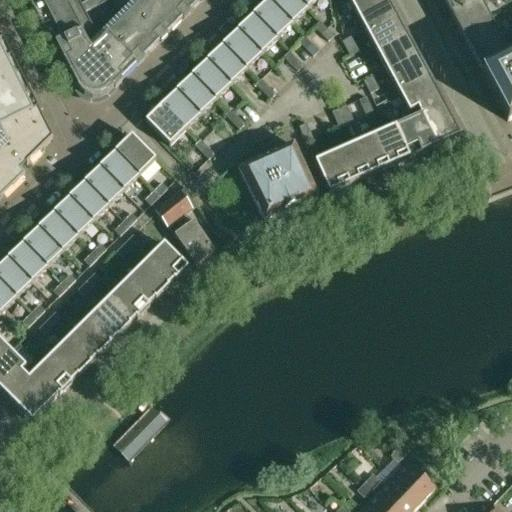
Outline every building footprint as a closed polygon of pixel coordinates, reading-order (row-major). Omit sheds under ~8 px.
[(111,0),(26,0),(32,10),(42,30),(52,50),(55,48),(80,36),(92,30),(98,7),(111,0)] [(106,97),(203,0),(144,0),(86,58),(82,55),(87,50),(88,50),(81,37),(56,49),(78,93),(83,99),(91,102),(99,101),(106,97)] [(272,0),(270,0),(256,14),(280,39),(296,23),(272,0)] [(304,0),(272,0),(296,23),(312,7),(304,0)] [(387,3),(385,0),(347,0),(347,1),(357,20),(387,3)] [(511,0),(441,0),(455,25),(462,40),(471,56),(481,74),(511,56),(511,0)] [(357,20),(367,39),(397,22),(387,3),(357,20)] [(256,14),(240,30),(264,55),(280,39),(256,14)] [(367,39),(378,58),(408,42),(397,22),(367,39)] [(314,29),(320,36),(326,30),(319,23),(314,29)] [(240,30),(224,46),(248,70),(264,55),(240,30)] [(328,43),(333,38),(326,30),(320,36),(328,43)] [(0,201),(24,178),(19,173),(25,166),(26,167),(52,141),(0,37),(0,201)] [(298,44),(305,51),(311,46),(304,38),(298,44)] [(341,43),(345,50),(354,46),(350,38),(341,43)] [(378,58),(388,77),(418,61),(408,42),(378,58)] [(224,46),(208,62),(232,86),(248,70),(224,46)] [(311,46),(305,51),(312,58),(318,53),(311,46)] [(358,53),(354,46),(345,50),(349,57),(358,53)] [(283,59),(290,67),(296,61),(288,54),(283,59)] [(480,74),(506,122),(511,119),(511,57),(481,74),(480,74)] [(296,61),(290,67),(297,74),(303,68),(296,61)] [(428,80),(418,61),(388,77),(398,96),(428,80)] [(208,62),(192,78),(217,102),(232,86),(208,62)] [(362,81),(366,88),(375,84),(371,76),(362,81)] [(192,78),(176,93),(201,118),(217,102),(192,78)] [(401,117),(404,125),(421,118),(417,110),(438,98),(428,80),(398,96),(408,114),(401,117)] [(255,87),(262,94),(268,88),(261,81),(255,87)] [(366,88),(370,95),(378,91),(375,84),(366,88)] [(269,101),(275,95),(268,88),(262,94),(269,101)] [(176,93),(161,109),(185,133),(201,118),(176,93)] [(460,138),(438,98),(417,110),(421,118),(434,149),(460,138)] [(373,115),(366,99),(358,102),(366,119),(373,115)] [(353,124),(346,107),(339,111),(346,127),(353,124)] [(145,125),(169,149),(185,133),(161,109),(145,125)] [(339,111),(331,114),(339,130),(346,127),(339,111)] [(224,117),(231,124),(237,119),(230,112),(224,117)] [(404,125),(394,129),(408,161),(434,149),(421,118),(404,125)] [(239,132),(244,126),(237,119),(231,124),(239,132)] [(306,125),(298,128),(306,145),(313,142),(306,125)] [(394,129),(374,138),(388,169),(408,161),(394,129)] [(191,132),(177,145),(186,154),(200,141),(191,132)] [(238,171),(264,223),(282,215),(283,216),(298,210),(298,209),(317,201),(288,135),(279,139),(277,135),(264,141),(270,157),(238,171)] [(374,138),(354,147),(368,178),(388,169),(374,138)] [(155,163),(131,139),(115,155),(139,179),(155,163)] [(194,148),(201,155),(207,149),(200,142),(194,148)] [(354,147),(335,156),(348,187),(368,178),(354,147)] [(208,162),(214,156),(207,149),(201,155),(208,162)] [(115,155),(99,170),(123,195),(139,179),(115,155)] [(314,165),(328,196),(348,187),(335,156),(314,165)] [(163,163),(147,174),(154,184),(170,172),(163,163)] [(99,170),(83,186),(107,210),(123,195),(99,170)] [(158,199),(167,191),(161,185),(153,193),(158,199)] [(83,186),(67,202),(92,226),(107,210),(83,186)] [(150,208),(158,199),(153,193),(144,202),(150,208)] [(154,214),(156,215),(168,230),(194,210),(180,193),(154,214)] [(67,202),(52,217),(76,242),(92,226),(67,202)] [(131,215),(122,224),(128,229),(136,221),(131,215)] [(52,217),(36,233),(60,257),(76,242),(52,217)] [(114,232),(119,238),(128,229),(122,224),(114,232)] [(194,268),(213,254),(192,224),(173,238),(194,268)] [(36,233),(20,248),(45,273),(60,257),(36,233)] [(132,237),(124,245),(130,251),(138,243),(132,237)] [(121,260),(130,251),(124,245),(115,254),(121,260)] [(100,246),(92,254),(97,260),(106,251),(100,246)] [(163,247),(152,258),(144,266),(167,289),(173,283),(174,284),(187,271),(163,247)] [(20,248),(5,264),(29,288),(45,273),(20,248)] [(83,263),(89,269),(97,260),(92,254),(83,263)] [(5,264),(0,268),(0,290),(13,304),(29,288),(5,264)] [(144,266),(124,285),(149,310),(149,309),(148,308),(167,289),(144,266)] [(94,275),(85,283),(91,289),(100,281),(94,275)] [(69,276),(61,285),(67,290),(75,282),(69,276)] [(85,283),(77,292),(82,298),(91,289),(85,283)] [(52,293),(58,299),(67,290),(61,285),(52,293)] [(124,285),(106,304),(129,327),(135,321),(136,322),(149,310),(124,285)] [(0,290),(0,316),(13,304),(0,290)] [(106,304),(86,323),(109,347),(129,327),(106,304)] [(39,307),(30,315),(36,321),(44,313),(39,307)] [(55,314),(47,322),(52,328),(61,320),(55,314)] [(22,324),(27,330),(36,321),(30,315),(22,324)] [(44,337),(52,328),(47,322),(38,331),(44,337)] [(86,323),(66,343),(90,366),(109,347),(86,323)] [(0,362),(9,353),(0,343),(0,362)] [(66,343),(47,362),(71,386),(72,386),(71,385),(90,366),(66,343)] [(0,362),(0,392),(0,393),(20,374),(27,381),(38,371),(31,363),(25,369),(9,353),(0,362)] [(47,362),(38,371),(27,381),(51,405),(58,398),(58,399),(71,386),(47,362)] [(0,393),(31,424),(51,405),(27,381),(20,374),(0,393)] [(145,398),(140,403),(128,413),(119,422),(97,446),(132,478),(178,429),(145,398)] [(398,466),(405,457),(398,450),(390,459),(398,466)] [(407,465),(391,481),(419,507),(434,491),(407,465)] [(372,477),(364,485),(372,492),(380,484),(372,477)] [(391,481),(376,497),(392,511),(414,511),(419,507),(391,481)] [(364,485),(357,493),(364,500),(372,492),(364,485)] [(392,511),(376,497),(361,511),(392,511)]
